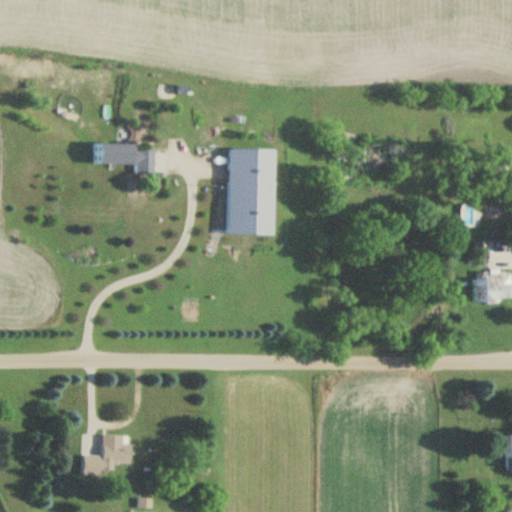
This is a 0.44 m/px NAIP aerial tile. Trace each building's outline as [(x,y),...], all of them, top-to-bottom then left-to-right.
[(85,139),(147,140),(146,182),(125,182),(125,167),(85,167),(85,139)] [(264,149),(262,236),(216,235),(217,148),(264,149)] [(332,156),(332,180),(369,180),(369,156),(332,156)] [(468,265),(481,264),(480,243),(467,244),(468,265)] [(501,272),(502,303),(466,304),(466,273),(501,272)] [(486,432),(511,431),(511,469),(496,469),(496,461),(486,461),(486,432)] [(94,432),(117,432),(117,440),(127,440),(127,463),(108,463),(108,470),(73,470),(73,446),(94,447),(94,432)] [(122,511),(153,511),(153,509),(146,509),(146,495),(129,496),(129,506),(122,506),(122,511)]
